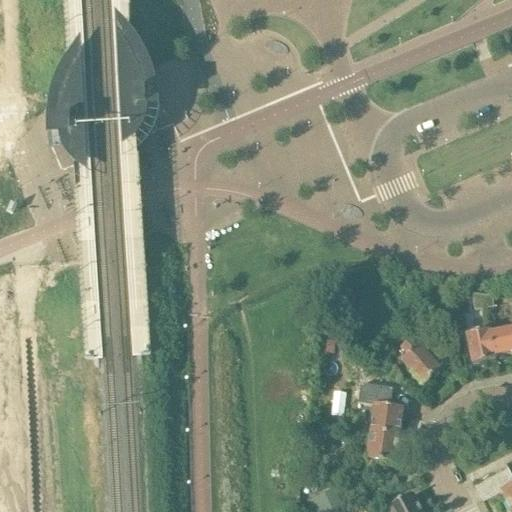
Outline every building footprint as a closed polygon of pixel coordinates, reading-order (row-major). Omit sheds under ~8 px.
[(133,29),(117,11),(126,151),(130,148),(137,144),(141,139),(145,132),(148,125),(150,120),(151,111),(157,111),(162,111),(161,104),(160,93),(159,85),(157,78),(154,68),(149,55),(142,43),(133,29)] [(48,126),(49,140),(62,139),(62,144),(63,149),(66,155),(70,162),(78,169),(84,173),(90,176),(81,39),(77,44),(68,58),(62,71),(58,81),(54,92),(54,94),(52,102),(51,109),(49,117),(49,122),(48,126)] [(0,458),(26,457),(17,268),(0,268),(0,458)] [(475,313),(494,309),(493,298),(472,295),(475,313)] [(399,351),(401,349),(408,357),(401,364),(423,388),(441,372),(413,340),(415,338),(408,329),(392,343),(399,351)] [(511,331),(490,336),(495,359),(511,355),(511,331)] [(496,363),(495,359),(490,336),(490,332),(467,337),(473,367),(496,363)] [(323,342),(322,354),(334,355),(335,342),(323,342)] [(370,405),(375,405),(371,434),(400,438),(404,410),(387,408),(389,395),(372,392),(370,405)] [(400,438),(371,434),(365,475),(377,477),(379,463),(396,466),(400,438)] [(510,511),(511,511),(511,486),(501,492),(510,511)] [(332,511),(335,511),(344,508),(335,490),(325,495),(332,511)] [(420,511),(413,497),(387,511),(388,511),(420,511)]
